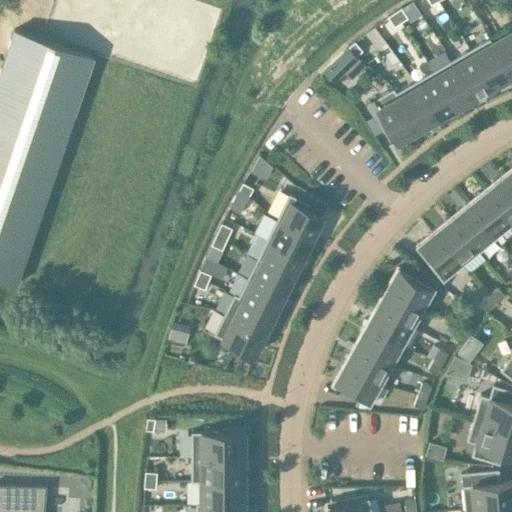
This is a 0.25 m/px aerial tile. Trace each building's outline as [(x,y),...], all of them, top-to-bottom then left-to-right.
[(401,7),(394,11),(401,21),(407,17),(401,7)] [(401,21),(394,11),(388,16),(394,25),(401,21)] [(14,28),(0,68),(0,277),(16,282),(94,55),(14,28)] [(511,33),(510,31),(492,41),(489,37),(488,38),(510,75),(511,73),(511,33)] [(510,75),(488,38),(470,48),(491,86),(510,75)] [(354,41),(349,46),(356,55),(362,50),(354,41)] [(348,47),(323,71),(333,82),(358,57),(348,47)] [(491,86),(470,48),(451,59),(473,97),(491,86)] [(473,97),(451,59),(432,70),(454,107),(473,97)] [(454,107),(432,70),(413,81),(435,118),(454,107)] [(435,118),(413,81),(396,91),(393,87),(392,87),(416,129),(435,118)] [(416,129),(392,87),(367,102),(384,130),(389,127),(397,141),(416,129)] [(511,166),(502,175),(511,187),(511,166)] [(485,189),(510,220),(511,218),(511,187),(502,175),(485,189)] [(249,194),(253,187),(242,182),(239,189),(249,194)] [(245,201),(249,194),(239,189),(235,196),(245,201)] [(468,202),(493,233),(510,220),(485,189),(468,202)] [(312,236),(322,216),(306,208),(309,202),(289,193),(276,218),(312,236)] [(235,196),(229,206),(240,212),(245,201),(235,196)] [(317,197),(313,205),(324,210),(328,203),(317,197)] [(451,216),(477,247),(493,233),(468,202),(451,216)] [(451,216),(435,229),(460,261),(477,247),(451,216)] [(312,236),(276,218),(266,238),(302,255),(312,236)] [(232,227),(221,222),(214,237),(225,241),(232,227)] [(460,261),(435,229),(417,244),(442,275),(460,261)] [(222,249),(225,241),(214,237),(211,244),(222,249)] [(293,275),(302,255),(266,238),(257,257),(293,275)] [(283,294),(292,275),(257,257),(247,276),(283,294)] [(433,286),(398,266),(387,286),(422,305),(433,286)] [(211,273),(200,269),(197,276),(208,281),(211,273)] [(205,288),(208,281),(197,276),(194,284),(205,288)] [(283,294),(247,276),(238,295),(234,293),(233,293),(273,313),(283,294)] [(422,305),(387,286),(376,305),(411,324),(422,305)] [(497,286),(489,295),(496,302),(504,294),(497,286)] [(233,293),(224,313),(264,333),(273,313),(233,293)] [(487,310),(496,302),(489,295),(480,303),(487,310)] [(411,324),(376,305),(365,323),(400,343),(411,324)] [(264,333),(224,313),(214,333),(235,344),(232,349),(249,357),(251,352),(254,353),(264,333)] [(467,318),(460,327),(468,333),(475,323),(467,318)] [(400,343),(365,323),(355,342),(390,362),(400,343)] [(187,330),(172,326),(169,337),(184,341),(187,330)] [(461,343),(468,333),(460,327),(453,337),(461,343)] [(390,362),(355,342),(344,361),(379,381),(390,362)] [(439,347),(433,358),(442,363),(448,352),(439,347)] [(457,355),(448,379),(482,391),(491,368),(457,355)] [(511,355),(501,369),(511,377),(511,355)] [(436,373),(442,363),(433,358),(427,368),(436,373)] [(368,401),(379,381),(344,361),(333,381),(368,401)] [(421,382),(417,393),(427,396),(431,385),(421,382)] [(511,390),(493,385),(490,396),(480,393),(473,416),(511,427),(511,390)] [(423,408),(427,396),(417,393),(413,404),(423,408)] [(511,452),(511,427),(473,416),(466,439),(476,442),(472,454),(498,461),(502,450),(511,452)] [(155,418),(147,417),(145,428),(153,430),(155,418)] [(191,456),(244,456),(244,424),(227,424),(227,431),(191,431),(191,456)] [(244,480),(244,456),(191,456),(191,480),(244,480)] [(497,469),(461,472),(464,508),(511,503),(511,479),(499,481),(497,469)] [(156,479),(157,471),(145,470),(144,478),(156,479)] [(155,487),(156,479),(144,478),(143,486),(155,487)] [(244,504),(244,480),(191,480),(191,481),(201,481),(201,503),(196,503),(196,504),(244,504)] [(44,511),(46,484),(0,483),(0,511),(44,511)] [(369,511),(366,497),(327,505),(328,511),(369,511)] [(416,511),(415,499),(405,500),(406,511),(416,511)] [(511,511),(511,503),(464,508),(464,511),(511,511)]
